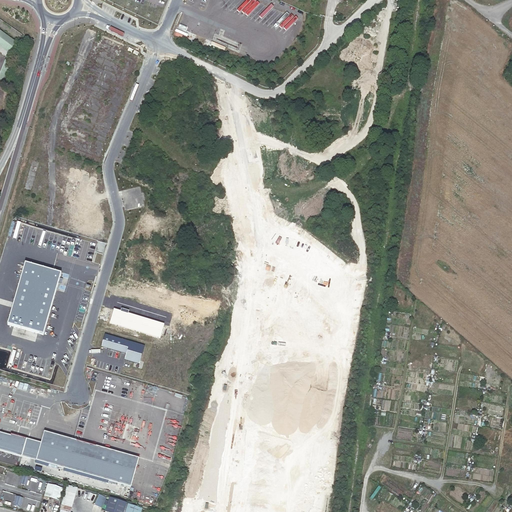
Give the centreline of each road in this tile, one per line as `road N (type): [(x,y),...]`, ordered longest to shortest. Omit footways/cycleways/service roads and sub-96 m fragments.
road 1 (unclassified): [(110,20),(257,93),(272,92),(375,0)]
road 2 (unknown): [(94,396),(88,425),(120,442),(141,444),(151,433),(149,417),(127,405)]
